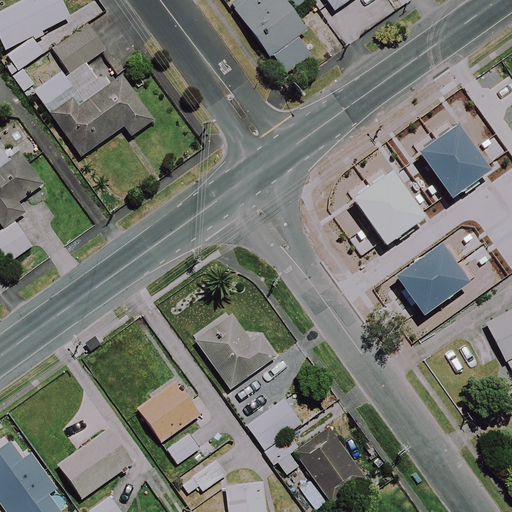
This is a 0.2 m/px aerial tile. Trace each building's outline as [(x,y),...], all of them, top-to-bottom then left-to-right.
[(58,0),(21,0),(0,12),(0,43),(5,52),(68,17),(58,0)] [(305,8),(298,0),(266,0),(260,5),(256,0),(237,0),(230,5),(268,59),(303,34),(292,18),(305,8)] [(351,0),(323,0),(333,13),(351,0)] [(51,53),(63,70),(33,92),(81,158),(122,129),(130,141),(155,123),(122,78),(110,86),(104,77),(96,83),(83,65),(102,51),(118,73),(139,58),(106,13),(51,53)] [(33,41),(5,56),(14,72),(42,57),(33,41)] [(24,70),(11,79),(21,94),(34,85),(24,70)] [(487,197),(508,182),(488,154),(492,151),(482,137),(451,159),(458,168),(434,185),(458,218),(470,209),(486,232),(503,219),(487,197)] [(13,222),(23,215),(15,205),(40,187),(18,156),(0,169),(0,226),(2,229),(0,230),(0,257),(5,265),(30,249),(13,222)] [(431,232),(399,186),(380,199),(389,212),(356,235),(379,268),(431,232)] [(434,265),(423,248),(391,271),(402,287),(434,265)] [(511,310),(484,327),(501,357),(511,375),(511,310)] [(245,340),(227,315),(192,339),(228,391),(274,359),(256,333),(245,340)] [(197,419),(173,385),(136,410),(159,444),(197,419)] [(299,426),(282,402),(245,427),(273,467),(296,451),(285,435),(299,426)] [(363,483),(326,429),(304,444),(309,452),(297,460),(328,506),(363,483)] [(132,465),(108,431),(57,467),(81,501),(132,465)] [(198,451),(188,436),(165,451),(176,466),(198,451)] [(12,442),(0,450),(0,502),(1,503),(45,472),(32,454),(25,459),(12,442)] [(225,478),(213,462),(179,485),(187,496),(197,489),(201,494),(225,478)] [(45,472),(1,503),(7,511),(62,511),(51,496),(59,490),(45,472)] [(263,511),(260,485),(223,490),(225,511),(263,511)] [(118,511),(109,498),(89,511),(118,511)]
